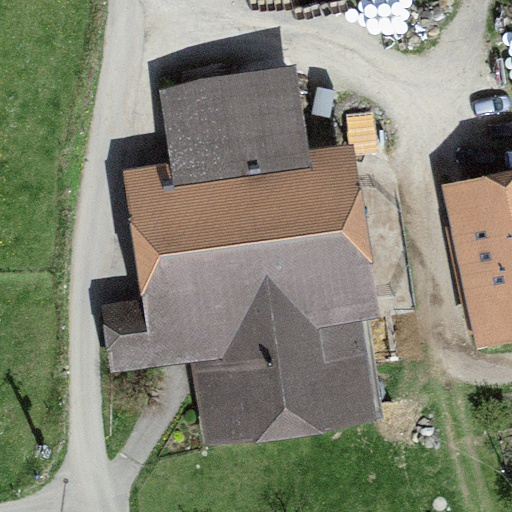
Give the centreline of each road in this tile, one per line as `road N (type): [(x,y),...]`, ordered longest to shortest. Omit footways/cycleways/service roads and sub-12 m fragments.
road 1 (unclassified): [(102,511),(88,443),(97,226),(132,0)]
road 2 (track): [(488,0),(486,16),(434,83),(132,19)]
road 3 (track): [(511,381),(486,385),(441,365),(434,83)]
